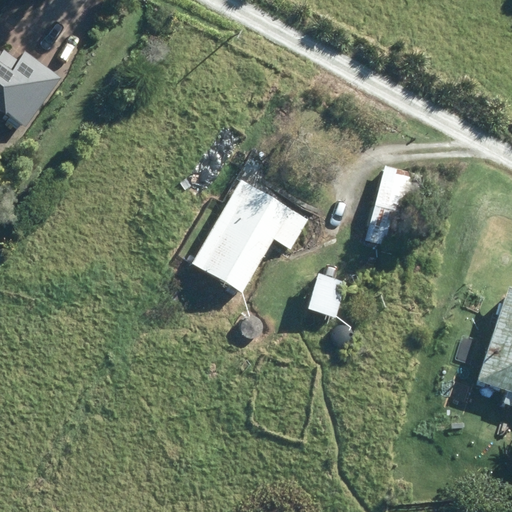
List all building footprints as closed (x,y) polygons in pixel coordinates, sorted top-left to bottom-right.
[(11,117),(27,129),(64,79),(27,53),(21,62),(0,46),(0,113),(1,112),(9,118),(11,117)] [(417,171),(386,163),(366,239),(397,246),(417,171)] [(242,178),(194,260),(245,290),(275,237),(292,247),(310,218),(242,178)] [(349,276),(321,268),(311,305),(338,313),(349,276)] [(511,284),(481,376),(511,386),(511,387),(508,400),(511,401),(511,284)]
